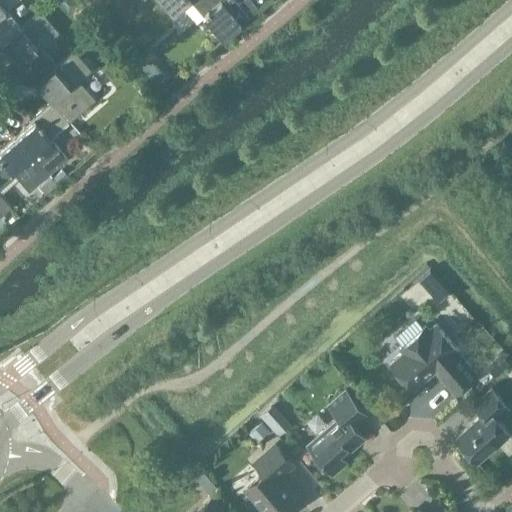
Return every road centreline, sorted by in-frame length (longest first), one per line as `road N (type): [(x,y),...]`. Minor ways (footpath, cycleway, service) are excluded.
road 1 (secondary): [(0,427),(154,304),(393,146),(511,43)]
road 2 (secondary): [(511,5),(377,122),(0,382)]
road 3 (residential): [(479,511),(443,468),(384,473),(337,511)]
